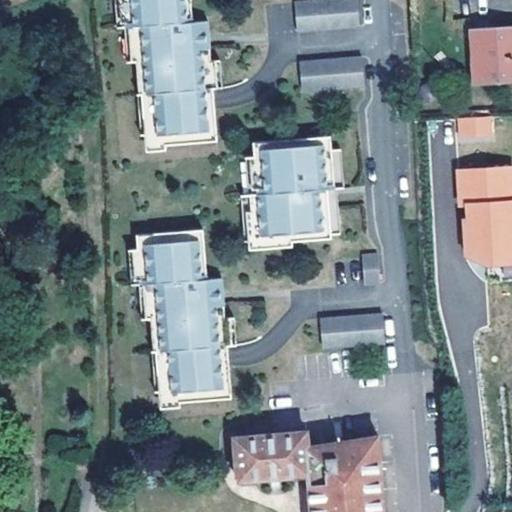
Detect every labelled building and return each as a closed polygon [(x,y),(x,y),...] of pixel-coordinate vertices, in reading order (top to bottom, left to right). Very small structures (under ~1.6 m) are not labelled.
[(142,0),(145,27),(146,26),(153,26),(151,0),(142,0)] [(218,0),(151,0),(153,26),(146,26),(148,58),(151,93),(142,94),(146,130),(148,145),(214,140),(210,90),(218,89),(216,63),(223,62),(222,49),(220,20),(218,0)] [(294,0),(292,0),(295,30),(357,25),(354,0),(294,0)] [(220,20),(222,49),(231,48),(229,20),(220,20)] [(511,30),(468,32),(472,85),(511,83),(511,30)] [(359,55),(297,61),(300,90),(362,85),(359,55)] [(139,59),(142,94),(151,93),(148,58),(139,59)] [(216,63),(218,89),(225,89),(223,62),(216,63)] [(146,130),(142,94),(133,95),(137,131),(146,130)] [(503,131),(501,107),(492,108),(494,132),(503,131)] [(492,108),(470,110),(472,133),(494,132),(492,108)] [(463,134),(472,133),(461,111),(463,134)] [(328,135),(250,141),(251,155),(252,166),(255,193),(247,193),(249,214),(251,239),(251,243),(329,237),(328,234),(327,225),(325,188),(332,188),(329,148),(328,135)] [(341,187),(338,148),(329,148),(332,188),(341,187)] [(255,193),(252,166),(251,155),(244,156),(247,193),(255,193)] [(511,263),(511,164),(455,169),(457,205),(461,205),(465,267),(511,263)] [(218,192),(240,193),(240,180),(218,180),(218,192)] [(332,188),(325,188),(327,225),(328,234),(336,233),(332,188)] [(218,217),(240,217),(240,194),(240,193),(218,192),(218,217)] [(249,214),(247,193),(240,194),(240,217),(242,240),(251,239),(249,214)] [(204,278),(200,228),(133,234),(134,249),(136,285),(145,284),(145,292),(213,291),(211,278),(204,278)] [(127,285),(136,285),(134,249),(125,250),(127,285)] [(375,253),(360,254),(362,284),(377,283),(375,253)] [(219,277),(211,278),(213,291),(214,304),(221,304),(219,277)] [(145,284),(136,285),(139,320),(148,319),(145,292),(145,284)] [(214,304),(213,291),(145,292),(148,319),(151,351),(158,351),(162,392),(163,403),(229,397),(225,345),(222,317),(221,304),(214,304)] [(380,313),(318,317),(320,347),(382,343),(380,313)] [(231,316),(222,317),(225,345),(233,344),(231,316)] [(158,351),(151,351),(149,351),(153,393),(162,392),(158,351)] [(77,408),(78,393),(60,392),(59,407),(77,408)] [(305,447),(304,432),(232,438),(236,483),(299,477),(305,477),(307,476),(305,447)] [(381,511),(376,436),(305,447),(307,476),(305,477),(305,488),(307,511),(381,511)]
